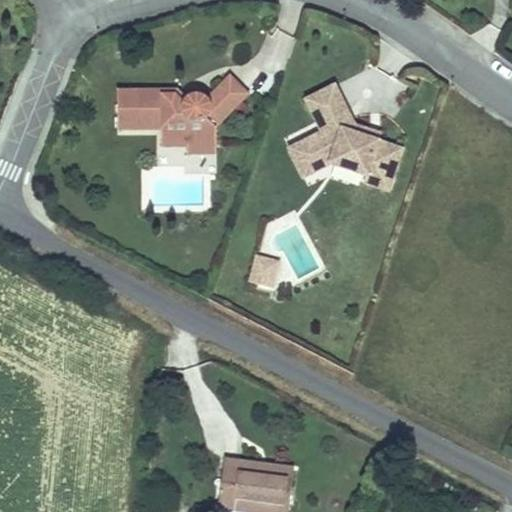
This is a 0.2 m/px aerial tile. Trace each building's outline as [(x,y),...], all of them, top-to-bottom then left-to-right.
[(164,90),(118,90),(118,131),(162,130),(162,148),(187,148),(188,140),(217,140),(217,129),(250,94),(230,76),(207,99),(205,97),(201,96),(197,95),(193,95),(190,97),(187,99),(183,102),(176,95),(164,95),(164,90)] [(334,87),(306,101),(322,133),(289,150),(303,179),(330,165),(365,177),(368,171),(392,179),(402,150),(378,142),(357,135),(359,127),(354,126),(334,87)] [(178,90),(164,90),(164,95),(176,95),(183,102),(187,99),(178,90)] [(381,134),(359,127),(357,135),(378,142),(381,134)] [(217,140),(188,140),(187,148),(188,155),(218,155),(217,140)] [(365,177),(364,183),(389,191),(392,179),(368,171),(365,177)] [(267,260),(257,258),(251,282),(270,287),(274,276),(263,274),(267,260)] [(277,263),(267,260),(263,274),(274,276),(277,263)] [(288,511),(294,470),(272,467),(271,472),(240,468),(241,463),(241,461),(225,459),(219,507),(259,511),(288,511)] [(271,472),(272,467),(241,463),(240,468),(271,472)]
